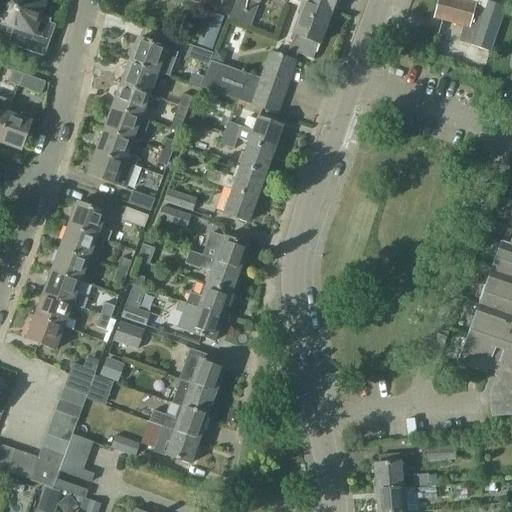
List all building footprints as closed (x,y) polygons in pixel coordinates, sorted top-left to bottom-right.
[(32,0),(0,0),(0,35),(3,36),(1,42),(45,57),(56,25),(50,23),(52,19),(40,15),(44,4),(32,0)] [(212,0),(209,9),(228,15),(234,0),(212,0)] [(234,0),(228,15),(229,15),(227,21),(250,30),(261,0),(287,0),(289,0),(288,0),(234,0)] [(292,38),(294,38),(288,53),(312,61),(329,15),(330,15),(335,0),(288,0),(289,0),(304,6),(292,38)] [(462,25),(457,41),(468,44),(489,51),(504,7),(488,1),(487,0),(437,0),(433,17),(462,25)] [(166,51),(137,40),(129,63),(158,74),(166,51)] [(207,68),(212,56),(189,48),(185,59),(207,68)] [(260,81),(211,63),(201,89),(276,116),(295,64),(270,55),(260,81)] [(120,85),(149,96),(158,74),(129,63),(120,85)] [(14,71),(9,84),(19,87),(24,75),(14,71)] [(41,95),(45,82),(24,75),(19,87),(41,95)] [(112,108),(141,119),(149,96),(120,85),(112,108)] [(192,99),(182,96),(178,107),(188,110),(192,99)] [(0,138),(8,116),(12,106),(0,101),(0,138)] [(174,119),(183,122),(188,110),(178,107),(174,119)] [(104,130),(133,141),(141,144),(150,122),(141,119),(112,108),(104,130)] [(0,145),(20,153),(31,124),(8,116),(0,138),(0,145)] [(238,140),(248,143),(248,142),(272,151),(280,127),(256,119),(252,131),(228,122),(224,134),(238,139),(238,140)] [(133,141),(104,130),(96,153),(136,168),(139,158),(128,155),(133,141)] [(238,139),(224,134),(220,145),(234,151),(238,140),(238,139)] [(175,144),(166,141),(161,152),(171,155),(175,144)] [(248,142),(248,143),(240,166),(264,174),(272,151),(248,142)] [(157,163),(167,167),(171,155),(161,152),(157,163)] [(96,153),(87,176),(116,187),(127,191),(136,168),(96,153)] [(207,182),(231,190),(256,199),(262,183),(264,174),(240,166),(235,178),(211,170),(207,182)] [(193,212),(198,200),(168,190),(164,203),(193,212)] [(231,190),(223,214),(247,222),(256,199),(231,190)] [(154,201),(132,193),(128,204),(150,212),(154,201)] [(68,228),(97,239),(97,238),(105,240),(109,242),(113,233),(101,228),(106,215),(76,204),(68,228)] [(191,217),(162,207),(158,219),(187,230),(191,217)] [(125,210),(121,221),(143,229),(147,218),(125,210)] [(489,417),(511,414),(511,227),(506,243),(499,241),(455,363),(484,373),(486,368),(494,371),(492,376),(494,377),(488,395),(489,417)] [(96,263),(105,240),(97,238),(97,239),(68,228),(59,250),(89,261),(96,263)] [(204,257),(203,258),(238,270),(247,246),(223,238),(211,234),(207,247),(204,257)] [(137,261),(150,266),(156,249),(143,245),(137,261)] [(51,273),(80,283),(89,261),(59,250),(51,273)] [(201,269),(210,272),(206,285),(230,294),(238,270),(203,258),(204,257),(190,252),(185,264),(200,270),(201,269)] [(131,262),(122,259),(117,271),(126,274),(131,262)] [(113,283),(122,286),(126,274),(117,271),(113,283)] [(43,295),(72,305),(84,310),(88,299),(76,295),(80,283),(51,273),(43,295)] [(230,294),(206,285),(202,296),(190,293),(186,305),(222,318),(230,294)] [(34,318),(63,329),(64,328),(74,332),(77,322),(67,319),(72,305),(43,295),(34,318)] [(222,318),(186,305),(180,303),(176,312),(183,314),(178,328),(214,341),(222,318)] [(114,307),(104,304),(100,316),(110,319),(114,307)] [(146,327),(150,315),(126,306),(121,318),(146,327)] [(110,319),(100,316),(96,327),(106,331),(110,319)] [(26,341),(55,352),(63,329),(34,318),(26,341)] [(115,335),(113,341),(138,349),(140,344),(144,332),(119,323),(115,335)] [(178,380),(181,381),(190,384),(214,393),(223,369),(208,363),(210,358),(188,350),(178,380)] [(91,385),(95,376),(101,360),(88,355),(83,369),(73,365),(69,378),(91,385)] [(100,377),(118,384),(125,366),(107,359),(100,377)] [(65,386),(64,389),(83,396),(87,397),(91,385),(69,378),(65,386)] [(179,407),(180,407),(206,416),(214,393),(190,384),(181,381),(173,405),(179,407)] [(64,389),(60,401),(79,408),(82,409),(85,401),(87,397),(83,396),(64,389)] [(60,401),(56,413),(74,419),(78,421),(82,409),(79,408),(60,401)] [(163,428),(173,432),(174,431),(197,440),(206,416),(180,407),(179,407),(175,419),(154,411),(149,423),(163,428)] [(56,413),(52,423),(70,431),(74,432),(78,421),(74,419),(56,413)] [(52,423),(47,435),(66,442),(70,444),(73,436),(74,432),(70,431),(52,423)] [(163,428),(155,451),(189,463),(197,440),(174,431),(173,432),(163,428)] [(47,435),(43,447),(62,453),(66,455),(70,444),(66,442),(47,435)] [(70,444),(66,455),(59,473),(92,484),(95,475),(84,471),(93,443),(73,436),(70,444)] [(111,448),(122,452),(137,457),(141,445),(115,436),(111,448)] [(4,446),(0,459),(0,470),(8,474),(16,450),(4,446)] [(430,462),(456,459),(455,446),(428,449),(430,462)] [(33,477),(44,482),(43,485),(53,489),(53,488),(56,479),(59,473),(66,455),(62,453),(43,447),(39,458),(33,477)] [(16,450),(8,474),(19,477),(27,454),(16,450)] [(39,458),(27,454),(19,477),(43,485),(44,482),(33,477),(39,458)] [(375,457),(376,466),(372,466),(374,490),(400,488),(397,455),(375,457)] [(428,474),(413,476),(414,487),(429,486),(428,474)] [(53,488),(84,500),(85,500),(86,500),(89,491),(56,479),(53,488)] [(419,511),(419,499),(437,497),(436,486),(429,486),(414,487),(400,488),(374,490),(375,511),(419,511)] [(40,503),(55,508),(61,492),(46,487),(40,503)] [(79,511),(99,511),(102,505),(90,500),(90,501),(86,500),(85,500),(84,500),(79,511)]
